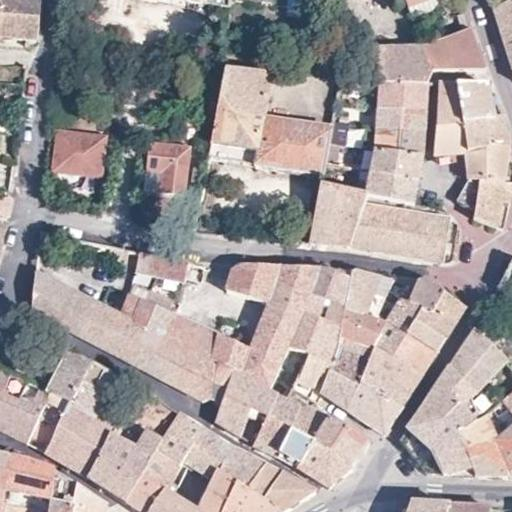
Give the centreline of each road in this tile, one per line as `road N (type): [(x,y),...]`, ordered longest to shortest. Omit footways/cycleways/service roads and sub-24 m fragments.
road 1 (residential): [(491,265),(432,274),(206,252),(29,215)]
road 2 (residential): [(1,305),(339,502)]
road 3 (residential): [(501,77),(435,78),(429,160),(436,189),(475,234),(511,248)]
road 4 (residential): [(29,215),(51,0)]
road 5 (residential): [(386,448),(473,315),(491,265)]
road 6 (residential): [(0,445),(47,462),(123,511)]
road 7 (residential): [(511,495),(380,490)]
